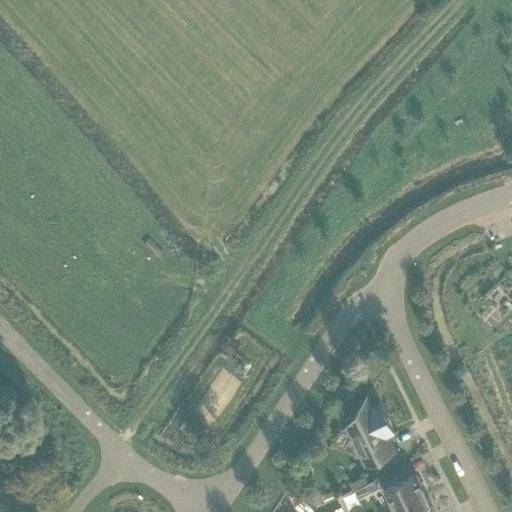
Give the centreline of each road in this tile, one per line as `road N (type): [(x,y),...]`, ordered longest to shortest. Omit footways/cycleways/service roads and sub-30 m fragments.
road 1 (residential): [(212,510),(359,306),(380,296)]
road 2 (tertiary): [(380,296),(486,511)]
road 3 (residential): [(124,456),(0,329)]
road 4 (tertiary): [(380,296),(419,239),(511,193)]
